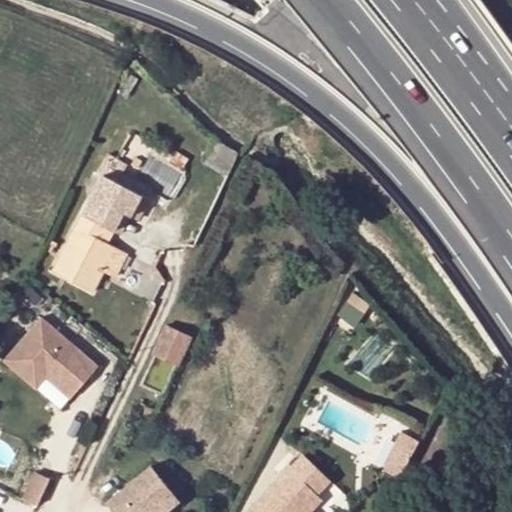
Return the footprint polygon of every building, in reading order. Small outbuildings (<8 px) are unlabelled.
[(92,196),(125,213),(133,217),(144,197),(103,175),(92,196)] [(103,242),(109,230),(100,226),(94,237),(103,242)] [(124,253),(115,248),(103,270),(113,275),(124,253)] [(42,317),(5,361),(32,383),(46,366),(76,392),(98,365),(42,317)] [(190,336),(167,325),(153,354),(176,364),(190,336)] [(46,366),(32,383),(37,387),(47,376),(71,397),(76,392),(46,366)] [(419,444),(402,435),(381,473),(399,482),(419,444)] [(311,491),(323,477),(303,457),(250,511),(305,511),(303,510),(316,497),(311,491)] [(151,465),(105,501),(114,511),(146,511),(157,503),(164,511),(179,498),(151,465)] [(25,498),(40,504),(51,477),(36,471),(25,498)] [(311,491),(316,497),(329,483),(323,477),(311,491)] [(305,511),(310,511),(321,501),(316,497),(303,510),(305,511)] [(157,503),(146,511),(163,511),(164,511),(157,503)]
